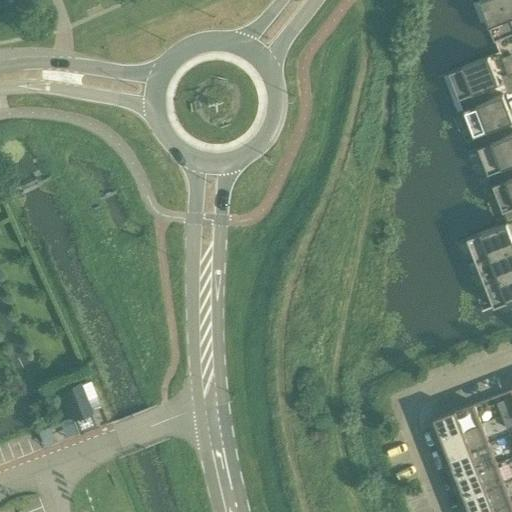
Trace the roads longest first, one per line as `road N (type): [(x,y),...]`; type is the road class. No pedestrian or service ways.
road 1 (track): [(310,511),(288,413),(284,339),(365,71),(366,29),(355,0)]
road 2 (secondary): [(232,511),(206,359),(206,269)]
road 3 (residential): [(511,362),(404,404),(444,511)]
road 4 (tertiary): [(163,74),(60,62),(0,68)]
road 5 (tertiary): [(0,88),(61,88),(156,109)]
road 6 (secondary): [(225,163),(256,148),(274,120),(266,70)]
